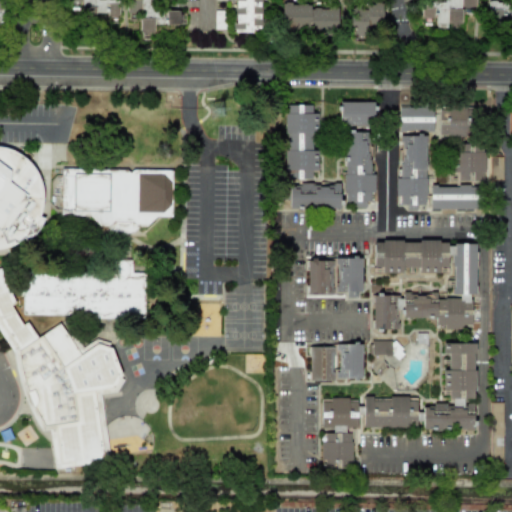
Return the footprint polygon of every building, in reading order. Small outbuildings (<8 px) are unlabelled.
[(67,0),(67,2),(81,3),(81,18),(95,19),(95,14),(117,15),(117,0),(67,0)] [(153,10),(153,0),(125,0),(125,17),(139,17),(139,32),(153,32),(153,24),(178,25),(179,11),(153,10)] [(234,0),(234,32),(260,32),(260,0),(234,0)] [(474,0),(420,0),(421,18),(435,17),(435,25),(461,25),(460,7),(474,7),(474,0)] [(487,25),(511,24),(511,1),(487,1),(487,25)] [(381,4),(350,5),(351,40),(366,39),(366,26),(382,26),(381,4)] [(336,6),(281,6),(281,30),(337,29),(336,6)] [(214,29),(223,29),(223,13),(214,13),(214,29)] [(339,126),(374,125),(373,101),(339,102),(339,126)] [(288,210),(340,208),(340,202),(351,202),(351,208),(365,207),(365,201),(371,201),(369,131),(341,131),(343,183),(311,184),(310,171),(317,170),(316,150),(311,150),(310,134),(317,134),(316,113),(311,113),(311,104),(283,105),(285,179),(292,178),(293,187),(288,187),(288,210)] [(468,136),(469,106),(437,105),(437,136),(468,136)] [(398,130),(432,130),(432,106),(398,107),(398,130)] [(397,205),(425,205),(425,135),(397,135),(397,205)] [(451,144),(452,172),(457,172),(457,181),(483,181),(483,143),(451,144)] [(0,249),(1,250),(25,238),(31,238),(44,219),(40,217),(42,188),(30,162),(8,148),(0,147),(0,249)] [(502,156),(488,156),(488,180),(502,181),(502,156)] [(171,170),(61,169),(60,217),(96,217),(96,227),(109,227),(109,230),(150,230),(151,217),(170,217),(171,170)] [(479,186),(429,185),(429,208),(479,209),(479,186)] [(474,244),(373,240),(372,267),(380,267),(380,273),(401,273),(401,268),(438,270),(438,267),(446,267),(446,255),(452,255),(451,297),(435,296),(435,295),(401,294),(401,296),(377,295),(377,292),(372,291),(370,328),(397,330),(398,317),(435,319),(435,325),(443,325),(443,328),(471,329),(474,244)] [(306,294),(346,294),(346,297),(360,297),(359,258),(306,259),(306,294)] [(21,314),(144,318),(145,273),(131,273),(131,260),(110,259),(110,273),(23,270),(21,314)] [(0,334),(18,374),(19,377),(29,400),(29,407),(40,431),(49,430),(53,468),(95,464),(107,459),(100,393),(120,391),(117,367),(106,340),(97,341),(74,351),(62,324),(34,336),(28,323),(19,324),(11,305),(14,304),(9,292),(5,293),(4,280),(0,270),(0,334)] [(390,341),(371,340),(371,355),(390,355),(390,341)] [(362,426),(421,428),(421,429),(472,430),(472,404),(462,404),(462,399),(473,399),(474,343),(442,343),(442,360),(443,360),(443,391),(449,391),(449,405),(417,404),(418,398),(363,397),(362,426)] [(308,379),(360,380),(360,345),(308,345),(308,379)] [(320,469),(350,468),(349,427),(356,427),(356,413),(362,413),(362,403),(348,403),(348,398),(320,398),(320,430),(320,469)] [(501,402),(489,402),(490,462),(502,462),(501,402)]
